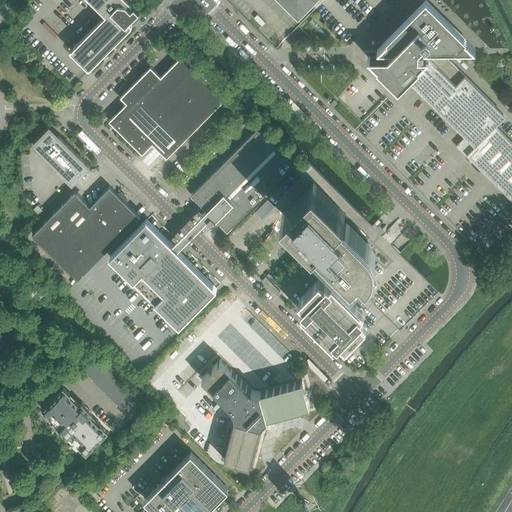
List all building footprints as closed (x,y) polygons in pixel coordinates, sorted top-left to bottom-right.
[(91,0),(106,14),(72,49),(71,48),(70,49),(88,67),(88,68),(89,68),(90,68),(90,67),(131,26),(132,25),(132,24),(132,23),(131,23),(136,18),(134,16),(139,10),(134,5),(132,7),(131,6),(131,5),(132,5),(132,4),(132,3),(131,2),(128,0),(91,0)] [(277,0),(298,20),(317,0),(277,0)] [(443,111),(463,131),(466,134),(456,145),(466,156),(468,154),(511,198),(511,141),(494,124),(504,115),(447,58),(450,56),(450,49),(476,49),(426,0),(377,50),(380,50),(380,56),(368,56),(399,86),(407,78),(439,109),(442,106),(445,109),(443,111)] [(257,15),(254,18),(262,26),(266,23),(257,15)] [(116,113),(109,120),(142,153),(152,143),(156,147),(166,157),(167,157),(219,104),(226,97),(183,54),(176,60),(168,69),(161,76),(151,66),(120,97),(127,103),(125,104),(123,106),(116,113)] [(187,229),(173,243),(178,249),(192,234),(208,219),(212,223),(216,219),(228,230),(241,217),(294,163),(276,146),(276,145),(257,127),(257,128),(191,194),(197,201),(202,205),(203,207),(206,209),(187,229)] [(50,133),(43,140),(45,142),(38,148),(72,182),(89,165),(58,135),(55,138),(50,133)] [(305,159),(267,197),(268,198),(282,212),(314,244),(400,330),(438,291),(428,281),(406,259),(400,253),(391,244),(382,235),(386,232),(383,229),(382,228),(379,225),(383,222),(380,218),(379,218),(372,225),(366,220),(305,159)] [(32,234),(78,279),(140,216),(124,200),(126,198),(126,197),(121,193),(120,193),(118,195),(110,186),(90,206),(75,191),(32,234)] [(147,218),(109,256),(179,326),(217,287),(178,249),(173,243),(147,218)] [(266,277),(262,280),(277,295),(280,291),(266,277)] [(335,340),(338,343),(340,340),(345,345),(346,345),(366,324),(362,319),(364,317),(364,316),(361,314),(364,311),(333,280),(332,280),(330,282),(328,280),(327,280),(325,282),(320,278),(319,278),(299,299),(304,304),(301,306),(301,307),(304,309),(301,311),(301,312),(306,317),(303,321),(323,341),(327,337),(333,343),(335,340)] [(43,295),(27,282),(23,286),(29,291),(27,293),(26,295),(27,296),(27,298),(29,298),(30,298),(32,297),(34,295),(39,300),(43,295)] [(84,371),(96,358),(92,354),(92,353),(91,352),(91,353),(88,357),(86,359),(79,366),(84,371)] [(88,375),(100,362),(96,358),(84,371),(88,375)] [(309,406),(305,391),(302,380),(259,392),(252,390),(221,359),(202,378),(233,409),(235,416),(224,459),(250,466),(261,425),(264,426),(270,421),(269,417),(309,406)] [(92,379),(105,366),(100,362),(88,375),(92,379)] [(96,383),(109,370),(105,366),(92,379),(96,383)] [(101,387),(114,374),(113,374),(109,370),(96,383),(101,387)] [(105,392),(118,379),(114,375),(114,374),(101,387),(105,392)] [(109,396),(122,383),(121,382),(118,379),(105,392),(109,396)] [(113,400),(126,387),(122,384),(122,383),(109,396),(113,400)] [(48,417),(52,422),(68,437),(73,442),(78,447),(80,446),(86,453),(93,446),(92,445),(100,437),(101,438),(108,431),(101,424),(100,425),(90,415),(92,413),(91,412),(82,403),(80,405),(69,395),(70,394),(63,387),(57,394),(57,395),(50,403),(49,402),(42,408),(49,415),(48,417)] [(118,404),(130,392),(126,387),(113,400),(118,404)] [(122,409),(135,396),(130,392),(118,404),(122,409)] [(126,413),(139,400),(135,396),(122,409),(126,413)] [(137,411),(143,405),(144,405),(143,404),(139,400),(126,413),(131,417),(137,411)] [(178,426),(183,421),(186,418),(179,412),(172,419),(178,426)] [(183,421),(178,426),(185,433),(190,428),(183,421)] [(165,478),(158,484),(144,498),(158,511),(200,511),(201,511),(202,511),(206,508),(205,507),(207,505),(209,506),(209,507),(210,507),(210,506),(228,488),(191,451),(165,478)]
